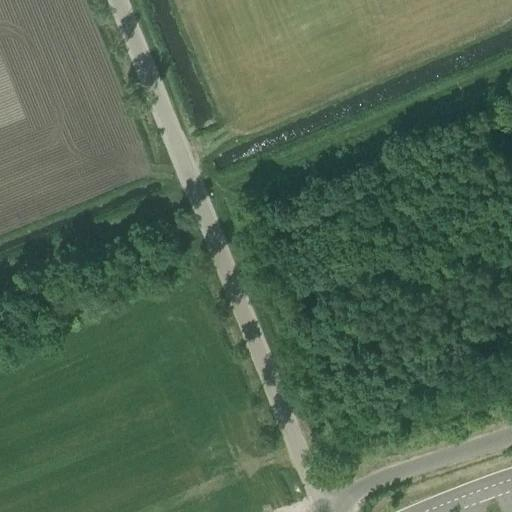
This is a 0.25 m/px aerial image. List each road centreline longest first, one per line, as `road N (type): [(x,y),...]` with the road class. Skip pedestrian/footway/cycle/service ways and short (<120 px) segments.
road 1 (unclassified): [(323,511),(120,0)]
road 2 (track): [(195,191),(511,59)]
